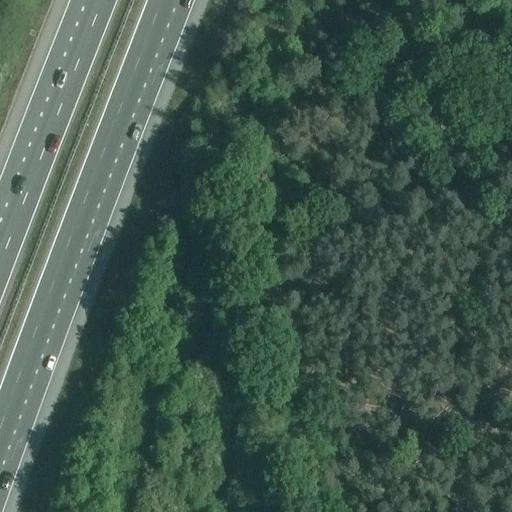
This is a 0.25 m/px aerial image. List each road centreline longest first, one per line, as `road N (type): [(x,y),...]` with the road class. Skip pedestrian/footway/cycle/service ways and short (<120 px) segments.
road 1 (motorway): [(0,431),(161,0)]
road 2 (motorway): [(101,0),(0,265)]
